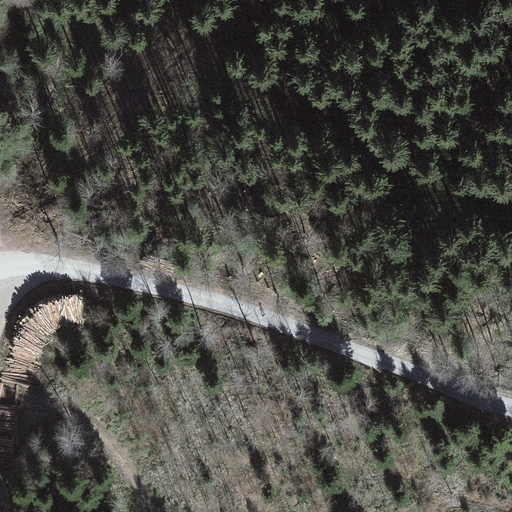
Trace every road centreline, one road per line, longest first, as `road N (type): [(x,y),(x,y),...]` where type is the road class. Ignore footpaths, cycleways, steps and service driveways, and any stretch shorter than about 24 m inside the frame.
road 1 (unclassified): [(511,402),(183,290),(108,274),(0,268)]
road 2 (track): [(0,410),(45,401),(89,427),(151,511)]
